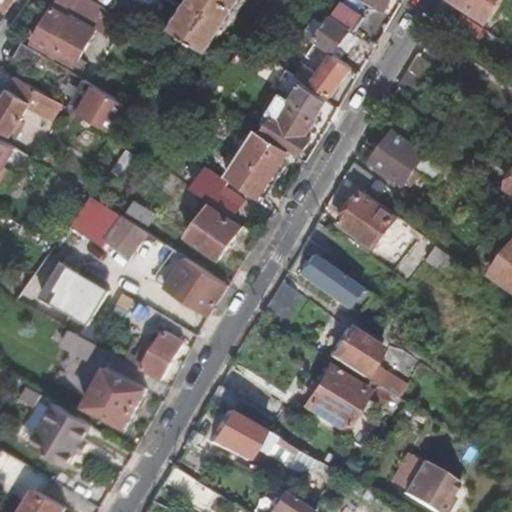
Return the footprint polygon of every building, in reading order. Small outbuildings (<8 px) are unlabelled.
[(124,14),(102,0),(59,0),(59,1),(77,13),(100,27),(106,19),(117,26),(124,14)] [(192,0),(177,25),(214,49),(247,0),(192,0)] [(283,21),(300,0),(282,0),(272,14),(283,21)] [(351,26),(355,29),(363,14),(341,0),(340,0),(331,14),(351,26)] [(373,0),(386,8),(391,0),(373,0)] [(460,0),(489,20),(502,0),(460,0)] [(77,65),(100,27),(77,13),(75,16),(58,4),(36,39),(77,65)] [(160,20),(151,14),(145,23),(154,29),(160,20)] [(274,33),(283,21),(272,14),(245,47),(256,54),(274,33)] [(351,26),(331,14),(324,25),(313,41),(333,54),(351,26)] [(313,41),(324,25),(315,18),(304,35),(313,41)] [(297,30),(283,21),(274,33),(289,43),(297,30)] [(157,36),(165,42),(170,36),(162,30),(157,36)] [(36,67),(45,53),(25,40),(17,53),(36,67)] [(140,66),(146,57),(122,42),(116,50),(140,66)] [(331,96),(351,66),(333,54),(318,77),(303,67),(296,79),(301,83),(311,89),(314,85),(331,96)] [(408,71),(428,85),(438,71),(417,56),(408,71)] [(408,71),(399,86),(418,99),(428,85),(408,71)] [(54,114),(62,101),(22,75),(0,108),(0,124),(11,133),(23,117),(34,101),(54,114)] [(108,133),(125,108),(88,83),(72,108),(108,133)] [(306,134),(327,99),(311,89),(301,83),(289,103),(280,96),(269,113),(273,115),(262,131),(290,149),(299,154),(310,137),(306,134)] [(27,120),(23,117),(11,133),(16,136),(27,120)] [(226,175),(259,198),(290,149),(262,131),(256,127),(226,175)] [(374,160),(380,164),(389,172),(386,176),(395,182),(399,177),(407,184),(411,181),(421,170),(438,183),(448,168),(395,130),(374,160)] [(0,173),(7,165),(21,145),(0,132),(0,173)] [(352,164),(345,175),(364,189),(367,191),(375,181),(352,164)] [(389,172),(380,164),(377,169),(386,176),(389,172)] [(0,183),(11,168),(7,165),(0,173),(0,183)] [(190,188),(212,202),(231,215),(242,198),(223,184),(225,181),(205,167),(190,188)] [(74,195),(81,186),(64,175),(58,183),(74,195)] [(367,191),(364,189),(340,221),(374,247),(399,214),(367,191)] [(128,210),(148,223),(156,212),(135,198),(128,210)] [(220,258),(240,229),(243,223),(231,215),(212,202),(189,237),(220,258)] [(44,245),(50,236),(16,214),(11,223),(44,245)] [(153,234),(127,216),(108,241),(134,259),(153,234)] [(251,238),(255,232),(243,223),(240,229),(251,238)] [(345,244),(316,224),(307,238),(335,259),(345,244)] [(464,264),(438,244),(428,258),(454,278),(464,264)] [(511,287),(511,244),(491,271),(511,287)] [(407,246),(394,268),(409,277),(423,255),(407,246)] [(359,287),(310,254),(297,274),(346,307),(359,287)] [(211,317),(231,285),(188,257),(167,288),(211,317)] [(43,293),(89,323),(111,289),(64,260),(43,293)] [(308,299),(281,281),(261,315),(288,331),(308,299)] [(154,327),(147,300),(115,307),(120,327),(136,323),(140,339),(160,335),(158,326),(154,327)] [(101,343),(97,342),(74,329),(65,345),(92,360),(101,343)] [(144,368),(162,378),(184,341),(165,330),(156,347),(144,368)] [(335,358),(369,379),(385,350),(351,331),(335,358)] [(144,368),(156,347),(147,341),(142,351),(135,363),(144,368)] [(133,345),(126,358),(135,363),(142,351),(133,345)] [(87,403),(127,426),(150,387),(111,363),(87,403)] [(352,434),(375,396),(334,370),(310,410),(352,434)] [(384,388),(408,402),(413,392),(390,377),(384,388)] [(30,399),(37,389),(26,383),(20,393),(30,399)] [(400,414),(408,402),(384,388),(377,400),(400,414)] [(249,404),(226,389),(219,404),(235,414),(242,418),(249,404)] [(29,402),(30,399),(20,393),(19,395),(29,402)] [(54,414),(60,402),(56,400),(50,411),(53,412),(54,414)] [(81,450),(96,424),(60,402),(54,414),(45,430),(81,450)] [(50,411),(41,427),(44,428),(53,412),(50,411)] [(44,428),(45,430),(54,414),(53,412),(44,428)] [(252,468),(271,434),(242,418),(235,414),(215,446),(198,435),(192,446),(216,459),(223,450),(252,468)] [(34,440),(38,443),(45,430),(44,428),(41,427),(34,440)] [(72,463),(81,450),(45,430),(38,443),(72,463)] [(326,489),(337,473),(289,445),(279,462),(326,489)] [(205,476),(212,466),(189,451),(182,462),(205,476)] [(437,511),(458,511),(462,506),(458,504),(461,499),(468,486),(431,466),(413,497),(437,511)] [(220,496),(177,469),(168,484),(184,495),(186,494),(211,510),(220,496)] [(22,511),(63,511),(67,506),(37,488),(22,511)] [(305,511),(284,499),(276,511),(305,511)]
